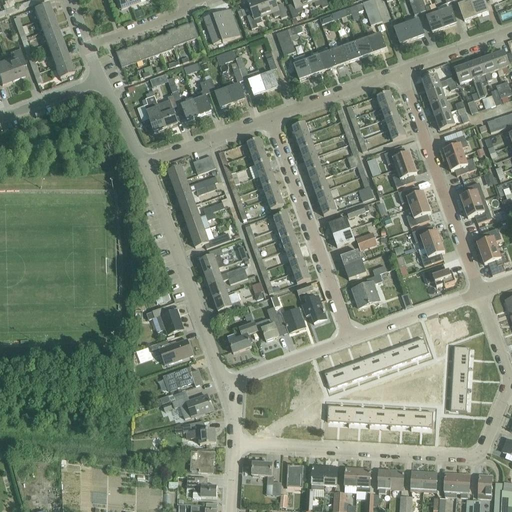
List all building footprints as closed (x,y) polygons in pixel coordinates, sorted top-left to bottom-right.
[(116,0),(120,11),(145,2),(143,0),(116,0)] [(267,17),(260,0),(258,0),(248,4),(253,17),(247,19),(252,32),(258,30),(257,27),(263,24),(261,20),(267,17)] [(274,0),(260,0),(267,17),(273,15),(275,20),(280,18),(281,21),(287,19),(282,6),(277,8),(274,0)] [(308,6),(305,0),(291,0),(294,6),(289,8),(293,21),(300,19),(298,16),(304,14),(302,9),(308,6)] [(305,0),(308,6),(314,4),(316,9),(322,7),(323,10),(329,8),(325,0),(305,0)] [(416,0),(408,0),(415,17),(421,15),(417,3),(416,0)] [(422,0),(416,0),(417,3),(421,15),(426,13),(427,12),(426,9),(423,1),(422,0)] [(460,1),(459,1),(461,7),(460,7),(465,23),(477,19),(471,3),(469,0),(459,0),(460,0),(460,1)] [(469,0),(471,3),(477,19),(489,14),(484,0),(469,0)] [(363,5),(365,11),(377,7),(375,1),(363,5)] [(25,4),(16,8),(18,13),(27,9),(25,4)] [(447,5),(437,10),(439,15),(445,30),(457,26),(451,10),(449,11),(447,5)] [(34,11),(38,23),(53,17),(48,6),(34,11)] [(365,11),(367,17),(379,12),(377,7),(365,11)] [(511,7),(500,13),(503,21),(511,17),(511,7)] [(18,13),(16,8),(6,11),(8,16),(18,13)] [(356,8),(345,12),(347,18),(359,14),(356,8)] [(429,8),(426,9),(427,12),(426,13),(429,18),(428,19),(433,34),(445,30),(439,15),(437,10),(437,9),(430,12),(429,8)] [(223,45),(240,38),(230,12),(213,18),(213,17),(203,20),(213,47),(222,43),(223,45)] [(367,17),(369,22),(381,18),(379,12),(367,17)] [(38,23),(43,34),(57,29),(53,17),(38,23)] [(332,17),(320,21),(322,27),(334,22),(332,17)] [(381,18),(369,22),(372,28),(383,24),(381,18)] [(14,21),(17,31),(22,29),(18,19),(14,21)] [(419,22),(407,26),(413,42),(425,38),(419,22)] [(194,24),(180,29),(186,45),(200,40),(194,24)] [(307,26),(296,30),(298,36),(309,31),(307,26)] [(413,42),(407,26),(395,30),(401,46),(413,42)] [(343,37),(349,34),(346,28),(340,30),(343,37)] [(22,29),(17,31),(20,40),(25,38),(22,29)] [(43,34),(47,46),(61,40),(57,29),(43,34)] [(167,34),(168,36),(173,50),(186,45),(180,29),(167,34)] [(279,42),(290,38),(298,36),(296,30),(277,37),(279,42)] [(30,37),(31,47),(40,45),(38,36),(30,37)] [(168,36),(155,41),(161,56),(174,51),(174,50),(173,50),(168,36)] [(368,41),(374,56),(386,51),(381,36),(368,41)] [(279,42),(281,48),(292,44),(290,38),(279,42)] [(47,46),(51,57),(65,52),(61,40),(47,46)] [(155,41),(142,45),(148,61),(161,56),(155,41)] [(356,45),(362,60),(374,56),(368,41),(356,45)] [(22,44),(26,54),(30,52),(27,43),(22,44)] [(349,65),(344,49),(339,51),(336,44),(333,43),(330,45),(329,47),(332,54),(337,69),(338,69),(338,70),(339,71),(344,69),(344,68),(344,67),(349,65)] [(281,48),(283,53),(294,49),(292,44),(281,48)] [(142,45),(129,50),(135,66),(148,61),(142,45)] [(344,49),(349,65),(362,60),(356,45),(344,49)] [(294,49),(283,53),(285,59),(296,55),(294,49)] [(135,66),(129,50),(116,55),(122,71),(135,66)] [(17,60),(6,64),(13,83),(25,79),(20,66),(25,64),(20,51),(15,53),(17,60)] [(30,52),(26,54),(29,63),(34,61),(30,52)] [(51,57),(55,69),(70,64),(65,52),(51,57)] [(332,54),(319,58),(325,74),(337,69),(332,54)] [(505,54),(492,58),(497,73),(510,69),(505,54)] [(232,60),(231,55),(218,60),(219,64),(232,60)] [(319,58),(307,63),(313,78),(325,74),(319,58)] [(492,58),(479,62),(485,78),(497,73),(492,58)] [(237,61),(241,72),(244,83),(250,81),(243,59),(237,61)] [(268,62),(272,73),(278,72),(274,60),(268,62)] [(479,62),(468,67),(473,82),(477,93),(478,95),(480,101),(485,99),(486,97),(483,88),(488,87),(485,78),(479,62)] [(313,78),(307,63),(295,67),(300,82),(313,78)] [(0,82),(2,87),(13,83),(6,64),(0,66),(0,82)] [(70,64),(55,69),(60,81),(74,75),(70,64)] [(31,67),(34,77),(39,75),(35,66),(31,67)] [(468,67),(455,71),(460,86),(473,82),(468,67)] [(244,83),(241,72),(235,74),(239,85),(244,83)] [(267,94),(262,79),(260,73),(251,76),(253,82),(250,83),(255,98),(267,94)] [(39,75),(34,77),(37,86),(42,84),(39,75)] [(274,75),(262,79),(267,94),(279,90),(274,75)] [(422,83),(427,95),(442,90),(437,78),(422,83)] [(447,82),(449,88),(455,85),(453,79),(447,82)] [(213,82),(207,84),(211,95),(217,93),(213,82)] [(211,95),(207,84),(201,86),(205,97),(211,95)] [(240,86),(228,91),(234,106),(246,102),(240,86)] [(170,89),(173,98),(174,98),(178,109),(178,107),(183,105),(176,87),(170,89)] [(427,95),(431,108),(446,102),(442,90),(427,95)] [(234,106),(228,91),(216,95),(222,110),(234,106)] [(504,93),(499,94),(501,101),(511,97),(511,96),(510,91),(504,93)] [(377,99),(381,110),(394,106),(390,94),(377,99)] [(200,97),(193,99),(195,103),(200,118),(212,114),(207,98),(201,100),(200,97)] [(492,97),(486,100),(489,110),(496,108),(496,106),(492,97)] [(166,130),(162,117),(155,98),(146,101),(148,107),(145,108),(147,114),(148,114),(150,121),(154,135),(166,130)] [(174,98),(173,98),(162,102),(166,111),(172,109),(172,111),(178,109),(174,98)] [(195,103),(193,99),(186,102),(187,105),(182,107),(188,123),(200,118),(195,103)] [(431,108),(436,120),(451,114),(446,102),(431,108)] [(474,103),(468,105),(472,117),(478,114),(474,103)] [(381,110),(385,122),(398,117),(394,106),(381,110)] [(351,121),(356,119),(352,108),(347,110),(351,121)] [(342,124),(346,123),(343,111),(338,113),(342,124)] [(358,119),(359,123),(377,117),(376,112),(358,119)] [(174,113),(162,117),(166,130),(179,126),(174,113)] [(451,114),(436,120),(440,132),(455,127),(451,114)] [(385,122),(389,133),(402,128),(398,117),(385,122)] [(356,119),(351,121),(355,132),(360,131),(356,119)] [(504,119),(499,121),(502,132),(508,130),(504,119)] [(499,121),(493,123),(497,134),(502,132),(499,121)] [(346,123),(342,124),(346,136),(350,134),(346,123)] [(497,134),(493,123),(487,125),(491,136),(497,134)] [(293,129),(297,141),(310,136),(306,125),(293,129)] [(402,128),(389,133),(393,144),(406,139),(402,128)] [(360,131),(355,132),(359,144),(364,142),(360,131)] [(346,136),(350,146),(354,145),(350,134),(346,136)] [(297,141),(301,152),(314,147),(310,136),(297,141)] [(443,152),(447,163),(464,157),(462,151),(468,149),(464,138),(445,145),(447,151),(443,152)] [(248,145),(252,157),(265,152),(261,141),(248,145)] [(364,142),(359,144),(363,155),(368,153),(364,142)] [(354,145),(350,146),(354,157),(347,159),(347,161),(359,157),(354,145)] [(301,152),(305,163),(318,158),(314,147),(301,152)] [(394,165),(397,171),(413,165),(409,155),(406,156),(404,150),(384,156),(388,167),(394,165)] [(256,168),(269,163),(265,152),(252,157),(255,167),(256,168)] [(223,167),(228,165),(224,154),(219,155),(223,167)] [(358,168),(362,167),(359,157),(347,161),(351,171),(354,170),(358,168)] [(476,172),(472,161),(466,163),(464,157),(447,163),(451,174),(455,172),(457,179),(476,172)] [(305,163),(308,174),(322,169),(318,158),(305,163)] [(212,159),(206,160),(211,173),(216,171),(212,159)] [(206,160),(201,162),(205,175),(211,173),(206,160)] [(205,175),(201,162),(194,165),(198,178),(205,175)] [(273,174),(269,163),(256,168),(255,167),(249,170),(253,181),(260,179),(273,174)] [(228,165),(223,167),(227,178),(236,175),(236,174),(232,176),(228,165)] [(413,165),(397,171),(399,177),(393,180),(396,190),(416,184),(414,177),(417,176),(413,165)] [(362,180),(366,179),(362,167),(358,168),(362,180)] [(168,174),(173,187),(187,182),(182,169),(168,174)] [(308,174),(312,185),(326,180),(322,169),(308,174)] [(260,179),(264,190),(277,186),(273,174),(260,179)] [(236,175),(227,178),(231,189),(236,187),(240,185),(236,175)] [(191,194),(197,192),(216,186),(218,185),(216,179),(189,189),(187,182),(173,187),(178,199),(191,194)] [(365,191),(370,189),(366,179),(362,180),(365,191)] [(312,185),(316,196),(330,191),(326,180),(312,185)] [(460,199),(464,210),(485,203),(479,185),(465,190),(467,196),(460,199)] [(218,192),(216,186),(197,192),(199,198),(218,192)] [(264,190),(267,201),(280,196),(277,186),(264,190)] [(236,187),(231,189),(235,199),(240,198),(236,187)] [(370,189),(365,191),(370,202),(374,200),(370,189)] [(408,204),(411,210),(427,205),(423,194),(420,195),(418,189),(398,196),(402,206),(408,204)] [(316,196),(320,207),(334,202),(330,191),(316,196)] [(178,199),(182,212),(196,207),(191,194),(178,199)] [(280,196),(267,201),(271,212),(285,208),(280,196)] [(240,198),(235,199),(239,211),(244,209),(240,198)] [(334,202),(320,207),(324,218),(338,214),(334,202)] [(380,204),(383,216),(389,214),(385,203),(380,204)] [(492,221),(485,203),(464,210),(468,220),(475,218),(478,226),(492,221)] [(223,205),(204,212),(206,217),(214,215),(225,211),(223,205)] [(427,205),(411,210),(413,217),(407,219),(410,230),(430,223),(428,217),(431,215),(427,205)] [(182,212),(187,225),(200,220),(196,207),(182,212)] [(366,215),(366,214),(369,212),(367,207),(352,213),(354,219),(366,215)] [(244,209),(239,211),(243,222),(248,221),(254,218),(252,214),(246,216),(244,209)] [(208,223),(216,221),(214,215),(206,217),(200,220),(187,225),(191,237),(205,232),(211,230),(208,223)] [(274,220),(278,231),(291,226),(287,215),(274,220)] [(387,224),(393,222),(391,216),(385,218),(387,224)] [(329,226),(334,238),(351,232),(347,220),(329,226)] [(278,231),(282,242),(295,238),(291,226),(278,231)] [(246,229),(250,241),(254,240),(250,228),(246,229)] [(422,243),(424,250),(441,244),(437,233),(434,234),(432,228),(412,235),(416,246),(422,243)] [(205,232),(191,237),(196,250),(205,246),(207,251),(231,243),(229,235),(214,241),(211,230),(205,232)] [(477,245),(481,256),(497,250),(495,244),(501,242),(498,231),(478,238),(480,244),(477,245)] [(351,232),(334,238),(338,249),(355,243),(351,232)] [(361,240),(364,246),(376,241),(373,235),(361,240)] [(282,242),(286,253),(299,249),(295,238),(282,242)] [(250,241),(254,252),(258,251),(254,240),(250,241)] [(376,241),(364,246),(366,252),(378,247),(376,241)] [(248,260),(242,242),(238,244),(240,253),(239,253),(242,262),(248,260)] [(425,250),(418,252),(420,258),(424,269),(444,262),(442,256),(445,254),(441,244),(424,250),(425,250)] [(402,248),(394,251),(396,257),(404,254),(402,248)] [(286,253),(290,265),(303,260),(299,249),(286,253)] [(201,263),(205,276),(219,271),(219,270),(224,268),(220,258),(224,257),(221,250),(208,255),(210,259),(201,263)] [(417,250),(399,257),(401,264),(419,257),(417,250)] [(497,250),(481,256),(485,267),(488,266),(493,278),(505,274),(503,267),(510,265),(506,254),(500,256),(497,250)] [(341,259),(345,271),(363,265),(359,253),(341,259)] [(290,265),(294,276),(307,271),(303,260),(290,265)] [(258,262),(262,275),(266,273),(262,261),(258,262)] [(363,265),(345,271),(349,282),(367,276),(363,265)] [(373,273),(375,279),(380,277),(387,274),(385,268),(373,273)] [(409,277),(406,268),(400,270),(403,279),(409,277)] [(428,286),(434,284),(437,290),(444,287),(445,289),(456,285),(452,273),(450,274),(449,273),(446,274),(444,268),(424,275),(428,286)] [(205,276),(210,288),(223,283),(228,282),(236,278),(234,273),(221,277),(219,271),(205,276)] [(307,271),(294,276),(298,287),(311,282),(307,271)] [(262,275),(266,286),(277,281),(270,284),(266,273),(262,275)] [(236,278),(228,282),(230,287),(248,280),(246,275),(236,278)] [(383,284),(380,277),(375,279),(367,282),(369,286),(353,292),(360,311),(380,304),(374,287),(383,284)] [(277,281),(266,286),(270,296),(280,292),(278,289),(273,291),(271,288),(282,284),(281,280),(277,281)] [(210,288),(214,301),(228,296),(223,283),(210,288)] [(297,291),(299,297),(313,292),(311,286),(297,291)] [(410,293),(404,295),(407,306),(414,304),(410,293)] [(228,296),(214,301),(219,314),(228,310),(230,315),(243,310),(237,295),(229,298),(228,296)] [(271,300),(272,302),(274,310),(280,308),(277,298),(271,300)] [(311,317),(314,327),(328,322),(321,303),(319,303),(317,299),(306,303),(307,306),(302,307),(306,319),(311,317)] [(268,322),(255,326),(258,334),(262,332),(267,344),(280,339),(276,330),(282,328),(277,316),(276,316),(274,310),(272,302),(268,303),(270,310),(268,311),(273,326),(270,327),(268,322)] [(157,334),(162,333),(166,331),(168,337),(182,332),(177,317),(179,317),(177,312),(167,315),(165,309),(152,314),(153,314),(146,316),(148,322),(152,321),(157,334)] [(277,316),(282,328),(286,326),(290,336),(306,330),(300,311),(279,319),(278,316),(277,316)] [(258,334),(255,326),(252,316),(246,318),(249,328),(240,331),(241,333),(235,336),(237,341),(229,344),(234,356),(253,349),(251,345),(254,344),(251,337),(258,334)] [(424,341),(404,348),(409,363),(429,355),(424,341)] [(152,355),(159,352),(163,362),(164,367),(171,365),(193,357),(187,342),(176,346),(175,344),(169,347),(167,343),(149,349),(152,355)] [(404,348),(384,355),(389,370),(409,363),(404,348)] [(455,349),(453,370),(469,371),(470,350),(455,349)] [(384,355),(364,362),(370,377),(389,370),(384,355)] [(364,362),(345,369),(350,384),(370,377),(364,362)] [(445,367),(426,366),(425,393),(444,394),(445,367)] [(173,375),(178,390),(194,384),(195,388),(203,386),(198,372),(191,374),(189,369),(173,375)] [(345,369),(325,376),(330,391),(350,384),(345,369)] [(453,370),(452,391),(468,392),(469,371),(453,370)] [(411,385),(403,385),(402,397),(410,398),(411,385)] [(452,391),(451,413),(466,414),(468,392),(452,391)] [(173,397),(175,403),(188,399),(185,392),(173,397)] [(201,415),(201,416),(213,412),(207,397),(189,404),(188,399),(175,403),(172,404),(175,410),(180,408),(185,421),(191,419),(192,420),(198,418),(198,416),(201,415)] [(328,408),(327,424),(349,425),(350,409),(328,408)] [(350,409),(349,425),(370,426),(371,411),(350,409)] [(371,411),(370,426),(390,427),(391,412),(371,411)] [(391,412),(390,427),(411,429),(412,413),(391,412)] [(412,413),(411,429),(433,430),(434,414),(412,413)] [(204,433),(204,423),(183,428),(183,435),(190,434),(191,441),(200,440),(200,447),(215,445),(214,432),(204,433)] [(437,435),(437,445),(468,446),(469,436),(437,435)] [(503,453),(511,457),(511,443),(508,442),(503,453)] [(199,475),(199,474),(213,475),(213,466),(212,466),(212,462),(214,462),(215,455),(198,454),(198,455),(192,454),(191,472),(192,473),(192,475),(199,475)] [(268,486),(274,487),(274,485),(274,478),(272,478),(272,466),(253,465),(252,477),(268,478),(268,486)] [(286,489),(302,490),(304,468),(288,467),(286,489)] [(324,488),(325,469),(313,468),(311,491),(323,492),(324,488)] [(338,470),(325,469),(324,488),(337,489),(338,470)] [(345,489),(358,490),(359,471),(346,470),(345,489)] [(359,471),(358,490),(370,491),(371,472),(359,471)] [(390,492),(391,473),(379,472),(378,491),(379,491),(379,495),(385,496),(386,491),(390,492)] [(404,473),(391,473),(390,492),(403,493),(404,473)] [(411,493),(424,494),(425,475),(412,474),(411,493)] [(425,475),(424,494),(436,494),(437,475),(425,475)] [(457,495),(458,476),(446,476),(444,501),(446,501),(457,502),(457,495)] [(458,476),(457,495),(461,496),(460,500),(467,500),(468,496),(469,496),(471,477),(458,476)] [(480,478),(478,497),(477,496),(477,501),(491,502),(492,479),(480,478)] [(187,491),(193,491),(193,499),(194,500),(200,501),(201,499),(217,500),(217,488),(207,487),(208,480),(187,479),(187,491)] [(503,493),(502,493),(501,509),(511,508),(511,485),(504,484),(503,493)] [(274,485),(274,487),(273,498),(281,498),(282,486),(274,485)] [(501,509),(502,493),(503,485),(496,485),(494,511),(501,511),(501,509)] [(340,507),(339,511),(347,511),(348,504),(346,504),(346,495),(341,495),(340,507)] [(473,502),(472,511),(480,511),(481,503),(473,502)]
